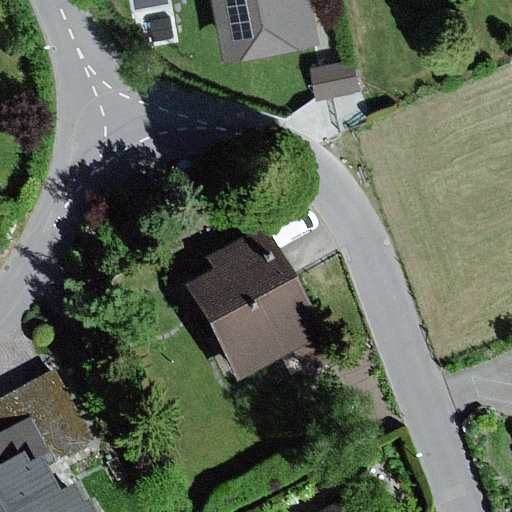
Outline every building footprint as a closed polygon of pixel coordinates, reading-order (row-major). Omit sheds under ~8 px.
[(353,60),(309,69),(316,101),(360,91),(353,60)] [(157,174),(115,198),(131,226),(174,201),(157,174)] [(201,220),(101,274),(115,300),(215,246),(201,220)] [(223,278),(186,296),(232,387),(323,341),(266,229),(212,256),(223,278)] [(52,372),(0,401),(0,446),(8,462),(18,456),(25,469),(36,463),(87,434),(52,372)] [(0,511),(85,511),(71,486),(55,495),(36,463),(25,469),(18,456),(8,462),(0,446),(0,511)] [(354,511),(348,500),(326,511),(354,511)]
